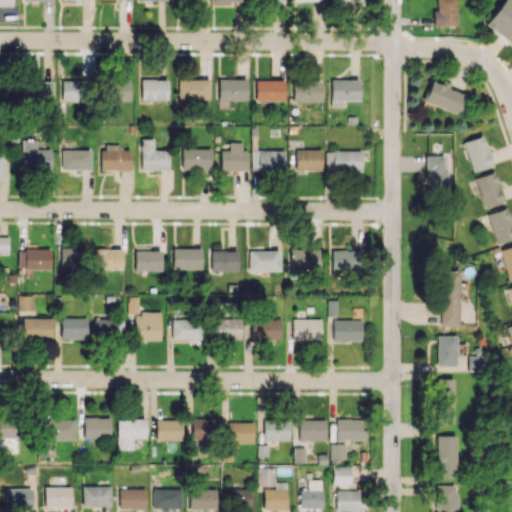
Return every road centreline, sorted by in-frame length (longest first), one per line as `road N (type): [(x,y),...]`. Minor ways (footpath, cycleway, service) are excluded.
road 1 (residential): [(391,0),(393,511)]
road 2 (residential): [(393,211),(0,209)]
road 3 (residential): [(393,381),(0,379)]
road 4 (residential): [(391,42),(0,39)]
road 5 (residential): [(391,42),(440,42),(477,54),(500,79),(511,112)]
